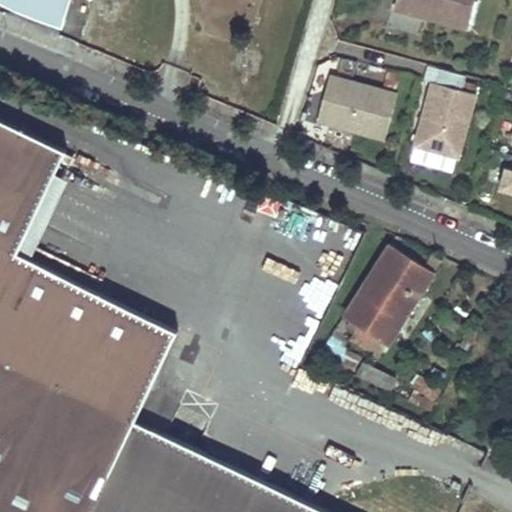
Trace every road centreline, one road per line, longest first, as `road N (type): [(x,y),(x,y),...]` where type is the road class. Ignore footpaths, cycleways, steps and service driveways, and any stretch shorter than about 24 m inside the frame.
road 1 (residential): [(279,156),(0,38)]
road 2 (residential): [(511,262),(279,156)]
road 3 (residential): [(324,0),(279,156)]
